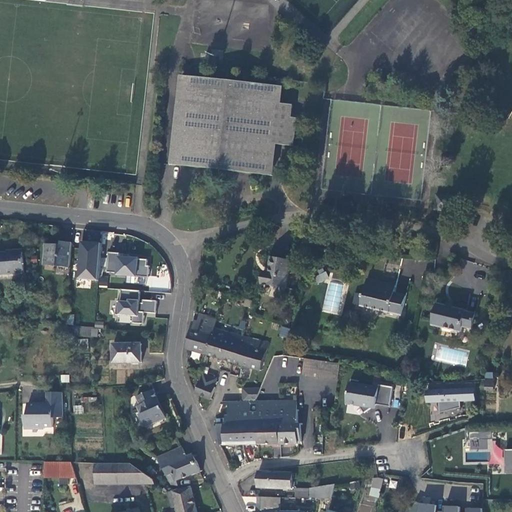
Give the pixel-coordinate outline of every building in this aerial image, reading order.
[(173,166),(270,176),(273,145),(292,147),(295,119),(290,118),(292,106),(278,105),(280,87),(183,77),(173,166)] [(446,195),(436,194),(434,207),(437,210),(445,211),(449,208),(450,199),(446,195)] [(97,281),(100,243),(80,241),(78,280),(97,281)] [(43,266),(68,268),(70,243),(59,242),(59,246),(53,245),(45,245),(43,266)] [(0,273),(22,273),(21,250),(5,251),(5,252),(1,252),(0,252),(0,273)] [(149,254),(107,251),(105,273),(147,276),(149,254)] [(262,274),(260,285),(284,289),(288,263),(283,262),(278,262),(269,262),(267,275),(262,274)] [(391,292),(393,285),(364,279),(361,295),(359,305),(358,305),(399,314),(403,295),(391,292)] [(328,281),(321,311),(337,315),(344,284),(328,281)] [(156,289),(116,287),(114,320),(155,322),(156,289)] [(359,305),(361,295),(354,293),(352,303),(359,305)] [(464,309),(434,301),(429,323),(458,331),(460,325),(470,327),(473,312),(464,310),(464,309)] [(200,315),(197,324),(213,329),(216,320),(207,317),(200,315)] [(214,356),(232,362),(235,348),(239,336),(213,329),(197,324),(190,322),(186,348),(214,356)] [(77,326),(76,334),(90,335),(91,327),(77,326)] [(260,370),(268,343),(239,336),(235,348),(232,362),(246,366),(260,370)] [(112,343),(113,362),(141,361),(140,352),(140,343),(112,343)] [(301,374),(336,380),(338,363),(303,358),(301,374)] [(195,393),(209,399),(214,387),(213,387),(216,379),(203,374),(200,382),(199,381),(195,393)] [(491,389),(492,378),(483,377),(483,389),(491,389)] [(388,406),(392,386),(377,383),(377,386),(348,381),(344,402),(357,404),(362,412),(367,408),(374,403),(388,406)] [(253,387),(235,388),(235,402),(253,401),(253,387)] [(161,407),(153,389),(137,396),(140,404),(137,406),(146,424),(156,420),(157,421),(166,417),(161,407)] [(477,390),(428,391),(428,404),(440,404),(441,414),(462,410),(462,404),(477,404),(477,390)] [(46,402),(33,402),(32,427),(42,427),(42,425),(51,425),(51,416),(61,416),(61,392),(46,391),(46,395),(46,402)] [(225,423),(216,423),(216,424),(241,424),(255,423),(277,423),(277,443),(289,443),(296,443),(296,441),(299,441),(299,424),(295,424),(295,400),(253,401),(235,402),(220,402),(220,403),(226,403),(227,414),(224,414),(225,423)] [(23,427),(32,427),(33,402),(26,402),(26,414),(23,414),(23,427)] [(241,444),(256,444),(255,423),(241,424),(241,444)] [(268,443),(277,443),(277,423),(255,423),(256,444),(268,443)] [(236,444),(241,444),(241,424),(216,424),(211,425),(218,444),(236,444)] [(186,457),(182,447),(156,457),(172,484),(178,484),(177,480),(199,471),(195,462),(192,455),(186,457)] [(511,448),(503,449),(503,472),(511,472),(511,448)] [(43,476),(50,476),(52,460),(43,460),(43,476)] [(50,476),(76,477),(72,460),(52,460),(50,476)] [(95,483),(154,485),(152,475),(132,461),(95,460),(95,483)] [(294,473),(257,471),(256,481),(256,487),(290,488),(291,477),(294,477),(294,473)] [(378,498),(383,479),(374,476),(368,495),(378,498)] [(308,501),(330,497),(333,483),(308,488),(308,501)] [(177,511),(196,511),(194,499),(191,486),(172,490),(167,491),(170,501),(174,500),(176,505),(177,511)] [(306,488),(294,488),(294,496),(306,497),(306,488)] [(257,510),(253,510),(253,511),(305,511),(304,511),(280,511),(280,497),(257,496),(257,502),(257,510)] [(482,511),(483,507),(408,503),(407,511),(482,511)]
